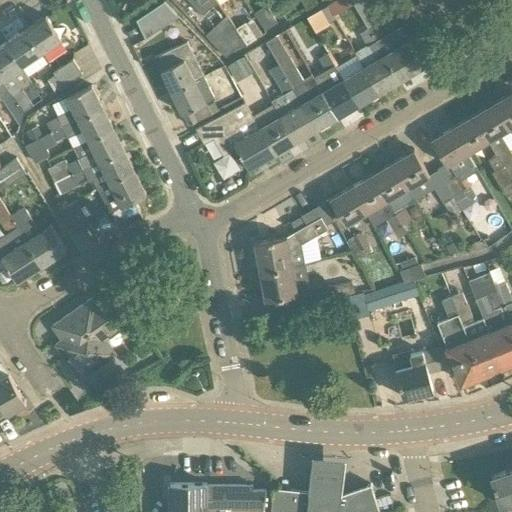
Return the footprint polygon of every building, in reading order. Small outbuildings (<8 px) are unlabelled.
[(188,0),(202,15),(213,6),(218,2),(216,0),(188,0)] [(322,0),(299,0),(306,9),(322,0)] [(386,35),(365,0),(351,0),(358,11),(400,81),(425,66),(410,40),(401,26),(386,35)] [(137,20),(136,20),(145,39),(178,16),(164,1),(137,20)] [(254,13),(266,31),(278,23),(266,5),(254,13)] [(321,9),(308,17),(316,32),(329,24),(321,9)] [(365,45),(355,51),(363,66),(379,93),(400,81),(358,11),(348,16),(365,45)] [(227,14),(205,35),(225,57),(235,48),(246,46),(247,45),(236,28),(227,14)] [(26,30),(42,53),(62,40),(46,16),(26,30)] [(247,45),(256,39),(245,22),(236,28),(247,45)] [(42,53),(26,30),(6,43),(22,66),(42,53)] [(303,79),(277,34),(266,41),(279,63),(289,81),(317,130),(338,118),(322,91),(312,73),(303,79)] [(172,92),(204,76),(193,54),(187,42),(164,54),(155,58),(172,92)] [(0,47),(0,75),(24,111),(33,106),(22,89),(33,82),(22,66),(6,43),(0,47)] [(335,65),(327,52),(317,58),(325,71),(335,65)] [(253,72),(245,56),(227,66),(236,82),(253,72)] [(84,74),(74,59),(55,72),(59,77),(65,86),(67,85),(84,74)] [(280,117),(295,143),(317,130),(289,81),(279,63),(268,70),(282,94),(271,100),(273,103),(280,117)] [(48,84),(59,77),(55,72),(50,65),(40,71),(48,84)] [(342,78),(343,79),(358,106),(379,93),(363,66),(342,78)] [(0,100),(2,100),(7,107),(17,122),(21,118),(23,111),(24,111),(0,75),(0,100)] [(204,76),(172,92),(188,126),(211,114),(205,103),(215,98),(204,76)] [(338,118),(358,106),(343,79),(322,91),(338,118)] [(67,98),(72,108),(56,115),(57,117),(45,123),(51,134),(103,108),(92,85),(67,98)] [(511,91),(494,102),(509,129),(511,133),(511,91)] [(275,154),(252,116),(244,102),(226,112),(195,129),(204,145),(227,131),(249,170),(275,154)] [(511,183),(511,154),(500,134),(509,129),(494,102),(472,115),(488,141),(496,154),(511,183)] [(273,103),(252,116),(275,154),(295,143),(280,117),(273,103)] [(35,164),(45,158),(50,156),(47,149),(57,144),(56,141),(67,137),(72,148),(70,149),(71,150),(113,128),(103,108),(51,134),(25,146),(35,164)] [(453,126),(469,153),(488,141),(472,115),(453,126)] [(468,153),(469,153),(453,126),(431,139),(446,164),(438,169),(457,201),(474,191),(464,174),(475,167),(468,153)] [(27,133),(31,142),(43,136),(39,127),(27,133)] [(47,168),(55,184),(124,150),(113,128),(71,150),(76,161),(67,164),(65,160),(47,168)] [(55,184),(60,194),(92,179),(97,189),(134,170),(124,150),(55,184)] [(393,162),(415,199),(434,188),(450,216),(460,210),(456,202),(457,201),(438,169),(429,174),(414,150),(393,162)] [(511,192),(511,183),(496,154),(487,159),(494,170),(491,172),(505,196),(511,192)] [(236,171),(246,165),(241,157),(232,162),(236,171)] [(0,169),(0,189),(26,173),(16,158),(0,169)] [(394,212),(415,199),(393,162),(372,174),(394,212)] [(134,170),(97,189),(101,196),(111,213),(122,207),(146,194),(134,170)] [(394,212),(372,174),(351,187),(367,214),(374,227),(388,218),(395,230),(403,225),(395,213),(394,212)] [(367,214),(351,187),(330,199),(346,226),(367,214)] [(78,234),(91,226),(75,200),(62,209),(78,234)] [(67,250),(51,225),(40,232),(24,206),(11,214),(26,241),(43,266),(67,250)] [(395,213),(403,225),(411,220),(404,208),(395,213)] [(11,214),(8,209),(0,213),(0,221),(8,234),(0,238),(0,255),(17,283),(43,266),(26,241),(11,214)] [(290,222),(296,232),(287,238),(287,236),(254,243),(260,271),(291,265),(304,262),(301,244),(322,232),(316,221),(307,226),(305,223),(301,216),(290,222)] [(403,229),(394,234),(400,245),(409,240),(403,229)] [(491,231),(482,234),(485,242),(494,240),(491,231)] [(446,245),(450,255),(462,250),(459,241),(446,245)] [(404,271),(419,265),(416,258),(401,263),(404,271)] [(308,292),(310,303),(354,293),(351,282),(321,288),(320,277),(307,279),(304,262),(291,265),(260,271),(265,300),(298,294),(298,293),(308,292)] [(425,276),(421,264),(419,265),(404,271),(401,272),(404,284),(425,276)] [(511,298),(505,282),(495,286),(496,289),(511,327),(511,298)] [(369,311),(407,298),(401,283),(364,295),(369,311)] [(158,308),(154,286),(133,289),(137,312),(158,308)] [(116,289),(95,303),(92,298),(52,326),(63,341),(56,346),(63,356),(80,380),(110,359),(116,355),(106,339),(137,317),(116,289)] [(499,328),(490,332),(503,365),(511,361),(511,327),(496,289),(485,293),(499,328)] [(350,320),(370,315),(369,311),(364,295),(364,292),(344,296),(350,320)] [(490,332),(489,332),(483,317),(474,321),(462,292),(450,297),(463,326),(483,374),(503,365),(490,332)] [(448,317),(437,322),(448,349),(462,382),(483,374),(463,326),(450,297),(441,300),(448,317)] [(404,398),(433,390),(428,373),(449,368),(441,347),(410,355),(413,365),(396,369),(404,398)] [(9,373),(0,378),(0,405),(6,415),(26,403),(9,373)] [(511,462),(505,465),(500,467),(502,472),(491,476),(501,504),(511,501),(511,462)] [(391,504),(383,480),(371,484),(341,494),(273,488),(272,508),(270,511),(379,511),(380,511),(378,508),(391,504)] [(170,511),(262,511),(262,510),(265,510),(265,490),(264,490),(264,491),(251,491),(251,486),(231,486),(206,486),(206,484),(170,484),(170,511)]
